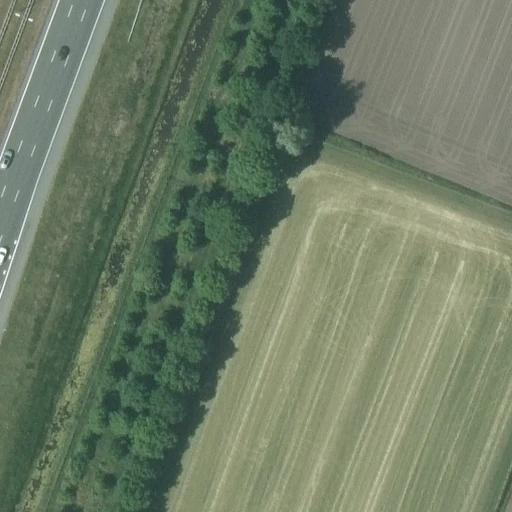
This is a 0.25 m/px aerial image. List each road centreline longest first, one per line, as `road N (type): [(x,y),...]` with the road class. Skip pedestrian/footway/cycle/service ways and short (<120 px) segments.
road 1 (track): [(97,511),(170,252),(228,95)]
road 2 (motorway): [(0,221),(82,0)]
